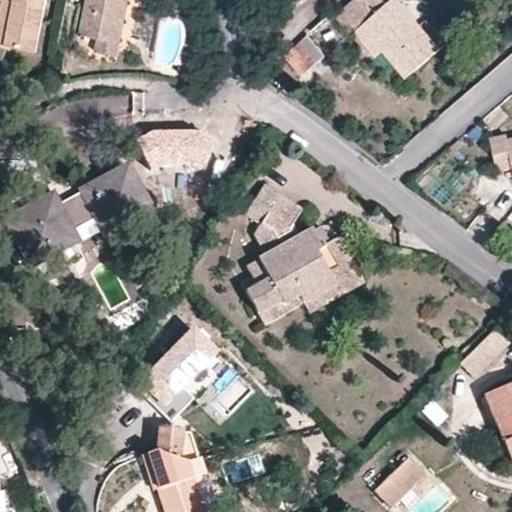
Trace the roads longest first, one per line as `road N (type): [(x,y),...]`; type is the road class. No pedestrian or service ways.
road 1 (residential): [(381,186),(511,72)]
road 2 (residential): [(67,511),(0,352)]
road 3 (residential): [(381,186),(511,285)]
road 4 (residential): [(252,91),(381,186)]
